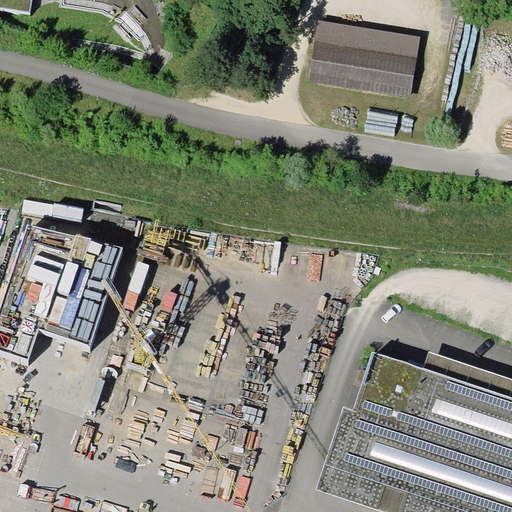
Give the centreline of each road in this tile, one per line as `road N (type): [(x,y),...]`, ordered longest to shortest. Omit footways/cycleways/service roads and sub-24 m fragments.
road 1 (trunk): [(0,147),(313,202),(511,224)]
road 2 (unknown): [(28,511),(39,474),(53,462),(80,464),(207,511)]
